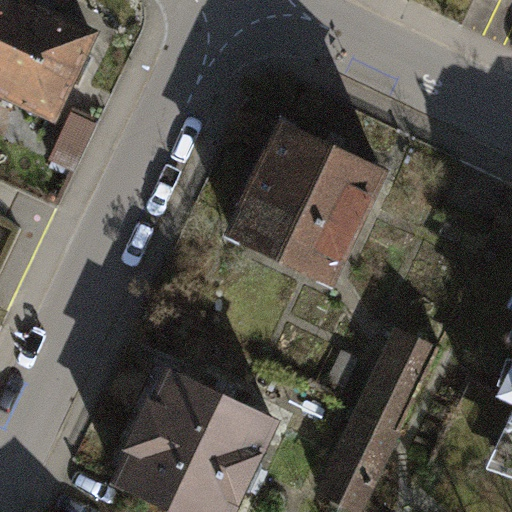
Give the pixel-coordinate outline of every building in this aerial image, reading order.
[(0,0),(0,89),(55,115),(94,33),(21,0),(0,0)] [(73,113),(52,159),(73,169),(95,123),(73,113)] [(287,125),(233,238),(329,284),(384,172),(287,125)] [(398,337),(364,412),(395,426),(429,351),(398,337)] [(171,372),(118,482),(181,511),(233,511),(276,422),(171,372)] [(364,412),(332,485),(363,499),(395,426),(364,412)] [(511,419),(501,443),(511,451),(511,419)]
